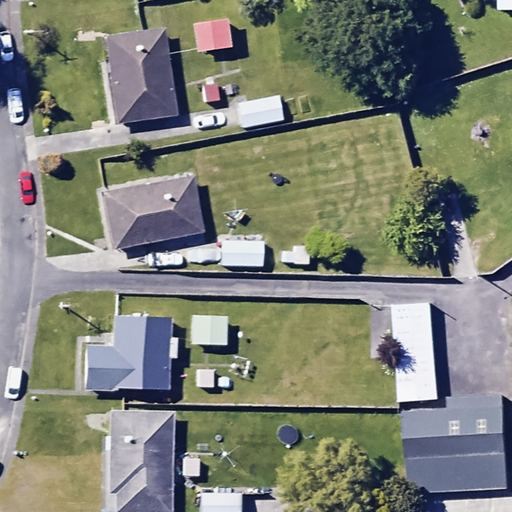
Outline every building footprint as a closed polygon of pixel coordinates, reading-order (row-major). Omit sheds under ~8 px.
[(511,0),(493,0),(493,18),(511,18),(511,0)] [(226,25),(191,28),(194,61),(229,57),(226,25)] [(164,26),(101,30),(106,116),(170,112),(164,26)] [(276,101),(234,109),(239,136),(281,128),(276,101)] [(95,187),(110,250),(199,229),(184,166),(95,187)] [(263,246),(217,245),(216,273),(262,274),(263,246)] [(387,302),(393,400),(432,398),(426,300),(387,302)] [(83,341),(81,392),(164,396),(169,309),(112,307),(111,343),(83,341)] [(223,320),(189,320),(189,355),(223,355),(223,320)] [(106,406),(100,506),(167,510),(172,409),(106,406)] [(397,409),(400,493),(500,490),(498,406),(397,409)] [(239,511),(239,497),(199,498),(198,511),(239,511)]
